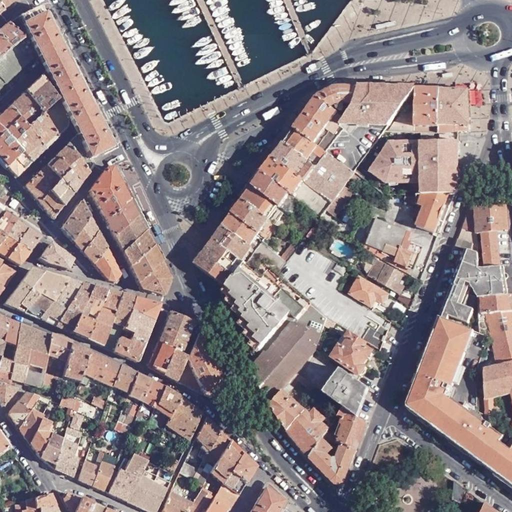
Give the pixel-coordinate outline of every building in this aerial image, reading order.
[(0,0),(0,7),(2,11),(15,0),(0,0)] [(82,146),(90,160),(110,149),(94,119),(62,54),(38,7),(6,23),(7,24),(20,40),(34,56),(36,54),(41,65),(45,72),(40,76),(56,102),(50,108),(63,131),(67,128),(68,126),(68,125),(68,124),(68,122),(69,121),(70,121),(73,129),(77,135),(67,146),(74,156),(78,153),(77,150),(82,146)] [(7,24),(0,29),(0,38),(9,50),(20,40),(7,24)] [(0,38),(0,58),(9,50),(0,38)] [(0,88),(34,56),(20,40),(9,50),(0,58),(0,88)] [(40,76),(24,92),(41,117),(50,108),(56,102),(40,76)] [(329,91),(316,98),(330,108),(331,108),(335,105),(336,105),(337,108),(340,109),(341,108),(341,104),(352,104),(358,88),(345,88),(340,88),(330,90),(329,91)] [(365,89),(358,88),(352,104),(359,107),(365,89)] [(414,90),(365,89),(359,107),(355,117),(354,120),(353,121),(354,123),(355,125),(356,125),(388,126),(384,132),(413,132),(414,90)] [(413,132),(421,132),(438,132),(439,90),(414,90),(413,132)] [(438,132),(458,132),(469,132),(468,91),(439,90),(438,132)] [(24,92),(8,108),(27,131),(41,117),(24,92)] [(322,150),(339,128),(337,126),(344,117),(331,108),(330,108),(316,98),(293,129),(322,150)] [(8,108),(0,115),(0,131),(12,145),(27,131),(8,108)] [(43,152),(56,139),(41,117),(27,131),(43,152)] [(322,150),(293,129),(282,144),(315,168),(326,153),(322,150)] [(0,131),(0,160),(6,168),(20,154),(12,145),(0,131)] [(29,165),(43,152),(27,131),(12,145),(20,154),(29,165)] [(421,142),(458,142),(458,132),(438,132),(421,132),(421,142)] [(458,192),(458,142),(421,142),(388,142),(368,173),(384,184),(419,185),(419,195),(429,195),(454,195),(458,192)] [(327,153),(326,153),(315,168),(282,144),(272,159),(332,202),(333,201),(343,187),(350,178),(354,172),(327,153)] [(78,186),(87,174),(74,156),(67,146),(55,158),(67,173),(78,186)] [(93,165),(90,160),(82,146),(77,150),(78,153),(74,156),(87,174),(93,165)] [(16,179),(29,165),(20,154),(6,168),(16,179)] [(46,167),(59,182),(67,173),(55,158),(46,167)] [(272,159),(261,173),(301,203),(321,218),(324,213),(332,202),(272,159)] [(48,193),(59,182),(46,167),(23,188),(38,204),(48,193)] [(88,192),(96,207),(120,187),(111,168),(105,169),(88,192)] [(354,172),(350,178),(358,183),(362,178),(354,172)] [(71,196),(78,186),(67,173),(59,182),(71,196)] [(261,173),(251,186),(278,207),(283,210),(291,216),(301,203),(261,173)] [(62,208),(71,196),(59,182),(48,193),(62,208)] [(278,207),(251,186),(241,200),(268,220),(278,207)] [(96,207),(105,224),(128,202),(120,187),(96,207)] [(343,187),(333,201),(343,205),(352,193),(343,187)] [(38,204),(52,220),(62,208),(48,193),(38,204)] [(417,203),(418,195),(406,194),(406,203),(417,203)] [(425,206),(429,195),(419,195),(418,195),(417,203),(425,206)] [(442,229),(454,195),(429,195),(425,206),(417,227),(434,234),(437,227),(442,229)] [(241,200),(231,214),(263,238),(261,242),(263,244),(276,226),(273,224),(268,220),(241,200)] [(332,202),(324,213),(333,219),(343,205),(333,201),(332,202)] [(60,229),(72,242),(89,218),(81,202),(60,229)] [(105,224),(112,239),(136,217),(128,202),(105,224)] [(497,234),(507,232),(505,204),(470,207),(463,228),(462,229),(477,235),(482,235),(497,234)] [(2,213),(0,215),(0,237),(3,239),(3,238),(15,222),(2,213)] [(231,214),(222,226),(249,249),(253,252),(261,242),(263,238),(231,214)] [(112,239),(120,254),(144,232),(136,217),(112,239)] [(72,242),(82,253),(97,234),(89,218),(72,242)] [(388,257),(388,254),(382,252),(385,245),(399,250),(397,257),(395,262),(411,269),(417,254),(419,255),(422,247),(407,242),(411,234),(373,218),(361,248),(379,259),(388,257)] [(26,230),(15,222),(3,238),(16,245),(26,230)] [(318,223),(307,237),(317,244),(328,229),(318,223)] [(222,226),(212,239),(242,262),(249,249),(222,226)] [(16,245),(28,252),(39,238),(26,230),(16,245)] [(120,254),(128,268),(134,263),(152,248),(144,232),(120,254)] [(82,253),(92,265),(105,250),(97,234),(82,253)] [(482,235),(485,269),(501,268),(497,234),(482,235)] [(478,243),(459,237),(458,240),(472,245),(470,251),(470,252),(479,254),(478,243)] [(0,242),(0,256),(5,259),(16,245),(3,238),(3,239),(0,242)] [(212,239),(203,253),(235,277),(245,264),(242,262),(212,239)] [(465,250),(470,251),(472,245),(458,240),(456,247),(465,250)] [(283,259),(263,244),(261,242),(253,252),(245,264),(235,277),(227,288),(226,287),(221,294),(256,361),(264,353),(266,354),(292,324),(310,330),(317,310),(329,314),(327,319),(341,328),(350,333),(368,344),(381,353),(389,332),(368,318),(372,312),(339,291),(348,270),(303,242),(302,245),(301,246),(298,249),(288,264),(283,259)] [(18,267),(28,252),(16,245),(5,259),(18,267)] [(49,245),(37,260),(44,264),(65,271),(70,261),(49,245)] [(293,245),(283,259),(288,264),(298,249),(293,245)] [(388,254),(397,257),(399,250),(385,245),(382,252),(388,254)] [(128,268),(136,284),(160,263),(152,248),(134,263),(128,268)] [(119,277),(105,250),(92,265),(107,282),(113,284),(119,277)] [(508,295),(505,268),(501,268),(485,269),(479,270),(479,254),(470,252),(470,251),(465,250),(460,262),(463,264),(460,270),(457,269),(454,278),(457,280),(454,287),(451,286),(448,294),(451,295),(448,302),(445,301),(439,319),(448,322),(450,318),(468,325),(473,311),(464,308),(461,307),(468,285),(472,285),(474,286),(474,288),(477,289),(474,295),(478,298),(481,298),(508,295)] [(203,253),(195,264),(226,287),(227,288),(235,277),(203,253)] [(377,260),(367,276),(399,295),(404,288),(398,284),(403,275),(377,260)] [(162,297),(169,280),(164,271),(160,263),(136,284),(139,291),(162,297)] [(0,289),(1,290),(13,274),(0,265),(0,289)] [(3,305),(15,311),(29,291),(33,285),(40,274),(29,271),(3,305)] [(33,285),(29,291),(36,296),(30,304),(40,309),(45,303),(49,306),(67,281),(42,273),(40,274),(33,285)] [(384,305),(389,297),(360,279),(351,295),(374,310),(380,303),(384,305)] [(81,284),(67,281),(49,306),(64,313),(66,309),(81,284)] [(92,288),(81,284),(66,309),(79,315),(92,288)] [(473,290),(474,288),(474,286),(472,285),(468,285),(461,307),(464,308),(471,288),(472,288),(473,290)] [(79,315),(78,318),(84,321),(86,315),(95,318),(99,309),(106,291),(92,288),(79,315)] [(15,311),(23,314),(30,304),(36,296),(29,291),(15,311)] [(120,295),(106,291),(99,309),(114,314),(118,301),(120,295)] [(488,315),(511,311),(511,294),(508,295),(481,298),(481,315),(488,315)] [(102,347),(112,352),(121,332),(125,323),(125,322),(129,314),(135,299),(120,295),(118,301),(114,314),(102,347)] [(129,314),(152,321),(158,306),(157,305),(155,305),(135,299),(129,314)] [(23,314),(39,321),(49,306),(45,303),(40,309),(30,304),(23,314)] [(39,321),(55,328),(64,313),(49,306),(39,321)] [(64,313),(55,328),(70,335),(71,333),(78,318),(79,315),(66,309),(64,313)] [(87,340),(102,347),(114,314),(99,309),(95,318),(95,319),(93,324),(87,340)] [(249,370),(270,406),(297,374),(316,352),(325,324),(327,319),(329,314),(317,310),(310,330),(292,324),(266,354),(264,353),(256,361),(249,370)] [(511,311),(488,315),(493,339),(493,340),(511,337),(511,311)] [(168,313),(157,343),(173,349),(179,352),(191,324),(192,322),(168,313)] [(143,346),(152,321),(129,314),(125,322),(125,323),(121,332),(130,335),(129,341),(143,346)] [(479,316),(479,334),(489,338),(492,339),(493,339),(488,315),(481,315),(479,316)] [(71,333),(87,340),(93,324),(84,321),(78,318),(71,333)] [(475,373),(489,338),(479,334),(448,322),(439,319),(407,401),(406,405),(406,408),(407,409),(511,486),(511,450),(511,451),(500,442),(503,439),(445,396),(448,386),(453,388),(461,368),(475,373)] [(19,326),(7,321),(2,343),(13,347),(19,326)] [(197,335),(191,324),(179,352),(187,355),(197,335)] [(31,331),(19,326),(13,347),(9,362),(24,367),(24,364),(31,331)] [(23,371),(21,383),(32,386),(37,387),(46,390),(49,375),(41,372),(49,335),(46,334),(45,336),(31,331),(24,364),(41,370),(39,376),(23,371)] [(137,361),(143,346),(129,341),(130,335),(121,332),(112,352),(135,362),(137,361)] [(368,344),(350,333),(346,338),(349,340),(343,349),(340,348),(333,359),(357,375),(363,367),(361,364),(370,351),(365,348),(368,344)] [(46,390),(59,395),(58,388),(61,378),(69,346),(70,343),(49,335),(41,372),(49,375),(46,390)] [(187,355),(174,382),(209,399),(219,378),(197,335),(187,355)] [(337,346),(340,348),(343,349),(349,340),(346,338),(343,336),(337,346)] [(511,337),(493,340),(499,367),(511,362),(511,337)] [(147,368),(161,375),(173,349),(157,343),(147,368)] [(87,352),(69,346),(61,378),(78,384),(87,352)] [(161,375),(174,382),(187,355),(179,352),(173,349),(161,375)] [(118,366),(87,352),(78,384),(85,387),(89,379),(110,387),(111,385),(118,366)] [(8,379),(10,380),(21,383),(23,371),(24,367),(9,362),(0,358),(0,372),(9,376),(8,379)] [(492,398),(511,393),(511,362),(499,367),(486,370),(486,372),(485,374),(484,400),(492,398)] [(118,366),(111,385),(124,392),(118,406),(122,407),(127,394),(134,374),(118,366)] [(343,408),(356,418),(361,399),(361,398),(364,387),(341,370),(328,387),(330,389),(326,395),(343,408)] [(0,384),(8,387),(10,380),(8,379),(9,376),(0,372),(0,384)] [(127,394),(140,400),(148,381),(134,374),(127,394)] [(279,419),(288,431),(305,412),(287,396),(299,382),(312,392),(316,388),(297,374),(270,406),(279,419)] [(148,381),(140,400),(140,401),(155,410),(162,388),(148,381)] [(16,389),(8,387),(0,384),(0,405),(1,407),(16,389)] [(365,402),(371,392),(364,387),(361,398),(365,402)] [(155,410),(169,419),(179,398),(162,388),(155,410)] [(25,393),(17,403),(28,412),(29,411),(38,397),(25,393)] [(72,401),(61,397),(59,404),(70,409),(72,401)] [(102,408),(104,403),(92,398),(90,403),(102,408)] [(169,419),(165,426),(188,442),(201,415),(179,398),(169,419)] [(356,418),(358,420),(364,410),(362,408),(366,403),(365,402),(361,398),(361,399),(356,418)] [(492,398),(484,400),(485,411),(485,422),(492,423),(492,398)] [(7,414),(17,428),(28,412),(17,403),(7,414)] [(131,404),(123,423),(128,425),(135,410),(133,409),(135,405),(131,404)] [(358,420),(356,418),(343,408),(338,416),(343,421),(335,438),(338,440),(337,444),(343,447),(355,453),(366,425),(358,420)] [(42,417),(29,411),(28,412),(17,428),(28,445),(41,420),(42,417)] [(288,431),(309,458),(322,440),(323,438),(327,432),(328,431),(320,424),(324,421),(314,412),(310,417),(305,412),(288,431)] [(69,426),(79,430),(84,417),(74,413),(69,426)] [(130,428),(138,432),(144,421),(135,416),(130,428)] [(195,439),(202,446),(199,450),(201,451),(198,457),(192,468),(184,463),(178,474),(192,481),(204,460),(205,457),(208,451),(219,433),(204,418),(195,439)] [(28,445),(38,459),(49,436),(44,433),(48,425),(41,420),(28,445)] [(123,423),(117,421),(113,429),(125,434),(128,425),(123,423)] [(80,434),(64,429),(61,442),(52,469),(71,478),(77,460),(72,458),(80,434)] [(338,440),(335,438),(327,432),(323,438),(328,443),(331,444),(336,446),(337,444),(338,440)] [(219,433),(208,451),(205,457),(207,459),(194,482),(197,483),(202,486),(228,442),(219,433)] [(38,459),(52,469),(61,442),(49,436),(38,459)] [(355,453),(343,447),(341,451),(331,447),(330,448),(322,440),(309,458),(332,481),(333,483),(335,484),(336,484),(338,484),(339,484),(340,484),(341,484),(342,483),(343,482),(344,482),(355,453)] [(240,454),(228,442),(202,486),(194,499),(192,502),(188,508),(185,511),(205,511),(211,502),(227,511),(236,497),(221,487),(229,474),(240,454)] [(99,462),(101,456),(97,454),(92,467),(83,462),(77,480),(91,487),(99,462)] [(142,471),(146,462),(131,454),(122,473),(136,481),(142,471)] [(254,468),(240,454),(229,474),(244,484),(254,468)] [(101,456),(99,462),(112,469),(115,462),(101,456)] [(112,469),(99,462),(91,487),(102,492),(112,469)] [(172,476),(176,467),(166,462),(162,470),(172,476)] [(107,494),(125,502),(136,481),(122,473),(117,470),(108,490),(107,494)] [(125,502),(147,511),(155,511),(168,485),(142,471),(136,481),(125,502)] [(236,497),(244,484),(229,474),(221,487),(236,497)] [(460,505),(468,492),(455,482),(452,502),(460,505)] [(194,499),(202,486),(197,483),(188,497),(193,499),(194,499)] [(279,511),(286,501),(267,485),(250,511),(279,511)] [(192,502),(170,492),(167,498),(188,508),(192,502)] [(62,500),(68,511),(73,511),(80,499),(66,494),(62,500)] [(49,495),(41,497),(32,499),(34,510),(54,506),(49,495)] [(185,511),(188,508),(167,498),(160,511),(185,511)] [(33,511),(34,510),(32,499),(24,501),(24,510),(21,511),(33,511)] [(73,511),(88,511),(92,505),(80,499),(73,511)] [(226,511),(227,511),(211,502),(205,511),(226,511)]
